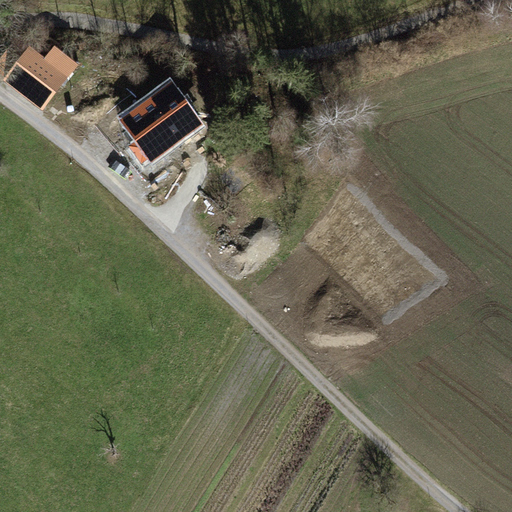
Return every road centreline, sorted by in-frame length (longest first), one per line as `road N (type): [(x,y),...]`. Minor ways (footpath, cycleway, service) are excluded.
road 1 (track): [(0,99),(463,511)]
road 2 (unclassified): [(0,19),(84,20),(292,50),(479,0)]
